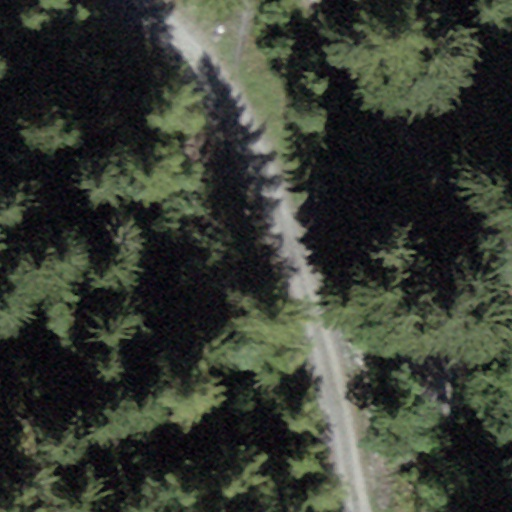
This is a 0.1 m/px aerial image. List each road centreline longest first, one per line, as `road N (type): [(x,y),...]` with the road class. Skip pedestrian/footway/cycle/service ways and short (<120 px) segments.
road 1 (track): [(220,88),(285,228),(356,511)]
road 2 (track): [(121,0),(220,88)]
